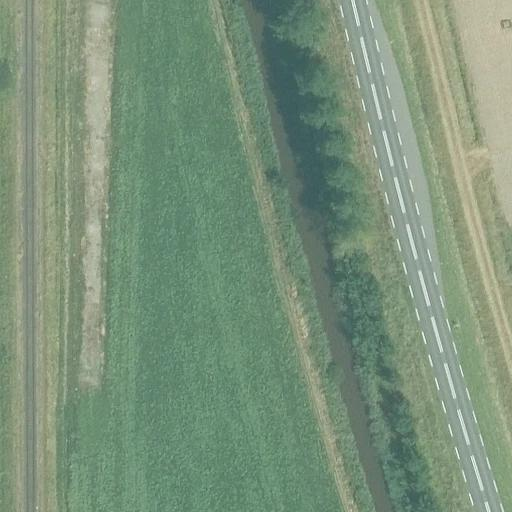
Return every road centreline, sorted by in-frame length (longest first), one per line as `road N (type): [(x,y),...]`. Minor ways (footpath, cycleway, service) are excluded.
road 1 (primary): [(493,511),(444,357),(352,0)]
road 2 (track): [(511,357),(420,0)]
